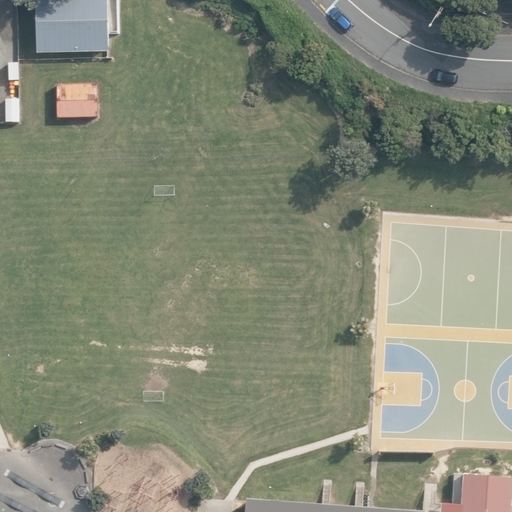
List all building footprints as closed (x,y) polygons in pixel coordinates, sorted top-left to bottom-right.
[(36,0),(37,52),(109,51),(108,0),(36,0)] [(222,13),(134,13),(134,34),(222,34),(222,13)] [(5,122),(19,121),(18,96),(5,96),(5,122)] [(459,500),(439,499),(437,511),(508,511),(511,473),(461,470),(459,500)] [(421,511),(422,506),(244,496),(243,511),(421,511)]
